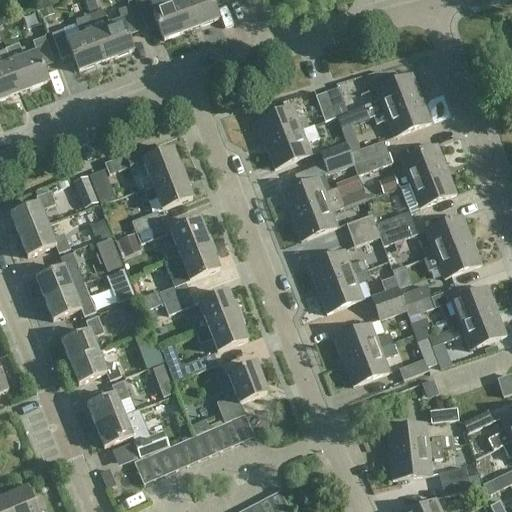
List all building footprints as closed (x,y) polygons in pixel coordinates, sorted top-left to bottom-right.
[(191,33),(180,5),(178,0),(162,0),(166,10),(154,14),(149,2),(137,6),(146,32),(158,28),(164,43),(191,33)] [(193,0),(180,5),(191,33),(219,23),(213,7),(224,3),(223,0),(193,0)] [(102,13),(88,18),(106,64),(134,54),(128,39),(139,35),(130,9),(118,14),(122,26),(109,31),(102,13)] [(106,64),(88,18),(74,23),(81,41),(68,46),(64,33),(52,38),(61,63),(73,59),(78,75),(106,64)] [(18,47),(5,52),(21,96),(49,85),(43,70),(54,66),(45,40),(33,45),(38,57),(24,62),(18,47)] [(0,103),(21,96),(5,52),(2,44),(0,44),(0,103)] [(385,116),(421,102),(412,78),(376,92),(380,104),(365,109),(370,121),(385,115),(385,116)] [(337,92),(327,96),(336,121),(347,116),(337,92)] [(327,96),(316,101),(325,125),(336,121),(327,96)] [(421,102),(385,116),(395,141),(431,127),(421,102)] [(256,124),(265,148),(301,134),(292,110),(256,124)] [(301,134),(265,148),(275,173),(311,159),(301,134)] [(384,145),(350,158),(354,169),(379,160),(388,156),(384,145)] [(320,156),(325,167),(349,158),(345,147),(320,156)] [(183,177),(173,153),(158,159),(154,148),(131,157),(135,168),(136,169),(143,167),(152,189),(183,177)] [(401,163),(410,188),(447,174),(437,148),(401,163)] [(379,160),(354,169),(358,180),(392,167),(388,156),(379,160)] [(102,168),(106,179),(135,168),(131,157),(102,168)] [(349,158),(325,167),(329,178),(354,169),(350,158),(349,158)] [(447,174),(410,188),(420,212),(456,197),(447,174)] [(183,177),(152,189),(162,214),(192,202),(183,177)] [(347,201),(372,192),(368,180),(343,189),(347,201)] [(72,186),(82,211),(95,206),(85,181),(72,186)] [(282,196),(291,221),(340,202),(336,191),(324,196),(319,182),(282,196)] [(11,216),(20,238),(47,227),(42,213),(56,208),(51,195),(37,201),(38,205),(11,216)] [(340,202),(291,221),(301,246),(338,231),(332,216),(344,212),(340,202)] [(133,225),(137,236),(162,227),(158,216),(133,225)] [(409,216),(375,229),(375,230),(379,239),(413,226),(409,216)] [(425,233),(435,258),(472,244),(462,219),(425,233)] [(371,220),(347,230),(350,239),(375,230),(375,229),(371,220)] [(170,236),(180,260),(211,248),(201,224),(170,236)] [(418,239),(413,226),(379,239),(380,241),(384,252),(418,239)] [(47,227),(20,238),(28,260),(56,249),(59,257),(70,253),(61,230),(51,235),(47,227)] [(137,236),(141,247),(166,237),(162,227),(137,236)] [(375,230),(350,239),(355,251),(380,241),(379,239),(375,230)] [(472,244),(435,258),(445,282),(481,268),(472,244)] [(211,248),(180,260),(164,267),(173,291),(189,285),(220,273),(211,248)] [(308,268),(317,293),(353,279),(344,255),(308,268)] [(36,281),(45,302),(73,291),(68,278),(78,274),(72,258),(61,262),(64,270),(36,281)] [(353,279),(317,293),(327,317),(363,303),(353,279)] [(160,296),(164,307),(193,296),(189,285),(173,291),(160,296)] [(401,303),(404,310),(430,300),(427,290),(402,299),(399,292),(398,292),(400,298),(400,300),(401,303)] [(451,304),(460,329),(497,315),(487,290),(451,304)] [(73,291),(45,302),(54,324),(81,313),(84,322),(96,317),(90,301),(79,306),(73,291)] [(373,301),(377,311),(401,303),(400,300),(400,298),(398,292),(373,301)] [(193,329),(196,336),(238,320),(229,295),(198,307),(203,321),(196,324),(193,329)] [(193,296),(164,307),(169,318),(197,307),(193,296)] [(430,300),(404,310),(406,315),(408,314),(411,321),(421,317),(423,323),(437,318),(430,300)] [(401,303),(377,311),(381,324),(406,315),(404,310),(401,303)] [(497,315),(460,329),(470,354),(506,340),(497,315)] [(248,344),(238,320),(196,336),(200,347),(212,343),(217,356),(248,344)] [(62,344),(70,366),(98,355),(93,341),(104,337),(97,321),(86,326),(89,333),(62,344)] [(334,341),(344,366),(380,352),(393,347),(389,337),(376,342),(370,327),(334,341)] [(424,363),(428,375),(429,374),(427,371),(439,367),(429,341),(417,346),(424,363)] [(380,352),(344,366),(353,390),(389,376),(380,352)] [(98,355),(70,366),(79,388),(106,377),(110,385),(121,381),(115,365),(104,369),(98,355)] [(212,358),(187,367),(191,379),(216,369),(212,358)] [(428,375),(424,363),(399,373),(403,384),(428,375)] [(224,426),(244,419),(245,419),(240,407),(267,397),(256,367),(228,378),(236,399),(216,406),(224,426)] [(497,383),(503,400),(511,396),(511,382),(511,378),(497,383)] [(87,408),(96,430),(124,419),(118,405),(129,401),(123,385),(112,390),(114,397),(87,408)] [(433,417),(435,429),(461,426),(460,414),(433,417)] [(466,425),(471,436),(495,425),(490,414),(466,425)] [(511,445),(511,416),(501,422),(506,434),(488,442),(493,454),(511,446),(511,445)] [(124,419),(96,430),(104,452),(133,441),(141,461),(168,450),(163,436),(149,441),(143,427),(129,432),(124,419)] [(232,424),(242,446),(254,441),(244,419),(232,424)] [(222,429),(231,451),(242,446),(232,424),(222,429)] [(387,432),(390,458),(440,452),(439,441),(431,442),(431,445),(427,446),(425,427),(387,432)] [(211,433),(221,456),(231,451),(222,429),(211,433)] [(200,438),(210,460),(221,456),(211,433),(200,438)] [(189,443),(199,465),(210,460),(200,438),(189,443)] [(178,447),(188,470),(199,465),(189,443),(178,447)] [(168,452),(177,474),(188,470),(178,447),(168,452)] [(157,457),(167,479),(177,474),(168,452),(157,457)] [(440,452),(390,458),(393,484),(431,479),(429,460),(433,460),(433,463),(441,462),(440,452)] [(146,461),(156,484),(167,479),(157,457),(146,461)] [(134,466),(144,489),(156,484),(146,461),(134,466)] [(439,479),(445,502),(470,495),(465,473),(439,479)] [(511,474),(492,485),(497,495),(511,487),(511,474)] [(36,511),(27,491),(3,501),(7,511),(36,511)] [(268,501),(273,511),(288,511),(279,495),(268,501)] [(257,507),(260,511),(273,511),(268,501),(257,507)] [(416,511),(440,511),(436,503),(416,511)]
